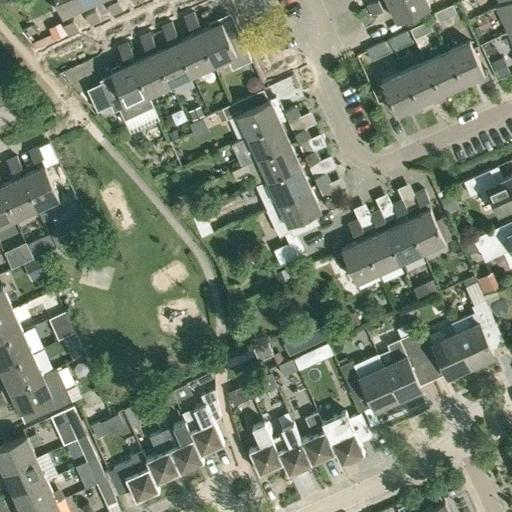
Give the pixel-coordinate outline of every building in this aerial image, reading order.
[(84,4),(82,0),(55,0),(62,14),(84,4)] [(118,0),(113,0),(107,3),(112,14),(123,9),(118,0)] [(383,8),(378,0),(373,0),(368,3),(372,13),(383,8)] [(386,0),(396,20),(429,5),(426,0),(386,0)] [(511,0),(508,0),(500,4),(495,6),(507,31),(511,28),(511,0)] [(456,12),(452,3),(435,11),(439,20),(456,12)] [(90,24),(101,19),(96,8),(85,13),(90,24)] [(194,11),(183,16),(188,27),(199,22),(194,11)] [(68,34),(79,29),(74,18),(63,23),(68,33),(68,34)] [(229,36),(222,20),(199,31),(214,63),(229,57),(233,66),(251,58),(239,31),(229,36)] [(427,20),(410,28),(414,37),(431,29),(427,20)] [(172,21),(161,26),(166,37),(177,32),(172,21)] [(63,22),(49,28),(52,34),(54,39),(68,33),(63,23),(63,22)] [(392,47),(410,39),(406,30),(388,38),(392,47)] [(150,31),(139,36),(144,47),(155,42),(150,31)] [(199,31),(177,41),(192,73),(214,63),(199,31)] [(469,39),(446,50),(461,82),(464,81),(475,76),(478,82),(489,77),(484,67),(482,68),(469,39)] [(370,57),(388,49),(384,40),(366,48),(370,57)] [(122,57),(121,61),(122,63),(112,68),(113,70),(111,71),(112,75),(101,80),(114,108),(120,106),(125,117),(153,104),(148,93),(133,61),(130,53),(132,52),(128,41),(117,46),(122,57)] [(192,73),(177,41),(155,51),(170,83),(192,73)] [(461,82),(446,50),(424,60),(439,92),(442,91),(453,86),(456,92),(467,87),(464,81),(461,82)] [(148,93),(170,83),(155,51),(133,61),(148,93)] [(424,60),(402,70),(417,102),(419,102),(431,96),(434,102),(444,97),(442,91),(439,92),(424,60)] [(417,102),(402,70),(380,81),(395,113),(410,106),(412,112),(422,108),(419,102),(417,102)] [(268,99),(263,88),(222,106),(227,118),(237,113),(247,135),(280,120),(287,117),(289,120),(300,115),(295,105),(284,110),(281,107),(276,96),(270,98),(268,99)] [(247,135),(232,142),(243,164),(258,158),(258,157),(290,142),(280,120),(247,135)] [(305,127),(294,132),(299,142),(310,137),(305,127)] [(178,135),(175,128),(168,132),(171,138),(178,135)] [(300,164),(290,142),(258,157),(258,158),(268,179),(300,164)] [(43,156),(38,145),(28,150),(32,160),(43,156)] [(315,149),(304,154),(309,164),(320,159),(315,149)] [(20,166),(16,155),(5,160),(10,170),(20,166)] [(300,164),(268,179),(256,185),(266,207),(310,186),(300,164)] [(44,166),(21,176),(36,208),(58,198),(44,166)] [(511,173),(496,181),(489,167),(463,179),(469,193),(479,189),(483,199),(491,195),(498,211),(511,204),(511,173)] [(330,181),(325,171),(314,176),(319,187),(330,181)] [(21,176),(0,184),(0,186),(14,218),(36,208),(21,176)] [(0,186),(0,224),(14,218),(0,186)] [(321,209),(310,186),(266,207),(279,234),(284,232),(288,240),(273,247),(280,262),(284,260),(286,264),(306,254),(297,233),(319,223),(314,212),(321,209)] [(414,192),(419,203),(429,198),(424,187),(414,192)] [(336,193),(324,198),(329,208),(340,203),(336,193)] [(447,213),(454,210),(447,195),(440,199),(447,213)] [(402,197),(391,202),(396,213),(407,209),(402,197)] [(380,207),(370,212),(375,223),(385,219),(380,207)] [(407,217),(422,249),(445,239),(435,218),(430,207),(425,209),(407,217)] [(407,217),(385,227),(400,260),(422,249),(407,217)] [(363,229),(358,218),(348,222),(353,233),(363,229)] [(503,251),(511,247),(511,231),(504,235),(500,224),(474,236),(479,247),(485,259),(503,251)] [(68,241),(62,227),(51,232),(57,246),(68,241)] [(385,227),(363,237),(378,270),(400,260),(385,227)] [(378,270),(363,237),(341,248),(356,280),(378,270)] [(25,239),(3,250),(11,266),(33,255),(25,239)] [(0,284),(0,311),(11,307),(0,284)] [(472,304),(475,310),(452,321),(456,330),(471,363),(494,353),(484,330),(497,324),(485,298),(472,304)] [(0,338),(21,329),(11,307),(0,311),(0,338)] [(58,338),(75,331),(65,311),(64,311),(49,317),(58,338)] [(287,351),(327,338),(323,324),(283,338),(287,351)] [(471,363),(456,330),(433,341),(426,325),(412,331),(424,358),(437,352),(447,374),(471,363)] [(0,364),(31,351),(21,329),(0,338),(0,364)] [(387,342),(394,358),(383,364),(398,396),(421,386),(411,364),(424,358),(412,331),(387,342)] [(274,352),(268,340),(253,346),(258,359),(274,352)] [(328,341),(318,346),(323,358),(333,353),(328,341)] [(0,378),(3,377),(8,388),(41,373),(31,351),(0,364),(0,378)] [(292,357),(279,363),(284,374),(297,368),(292,357)] [(366,359),(355,365),(352,358),(339,364),(352,391),(364,385),(374,407),(398,396),(383,364),(371,369),(366,359)] [(63,390),(53,367),(41,373),(8,388),(18,410),(44,399),(48,409),(63,403),(58,392),(63,390)] [(248,381),(254,395),(277,384),(271,371),(248,381)] [(254,395),(248,381),(228,391),(234,404),(254,395)] [(188,427),(199,451),(223,440),(212,418),(219,414),(217,406),(214,396),(213,386),(200,392),(204,401),(192,406),(195,411),(183,416),(184,419),(188,427)] [(169,404),(164,394),(148,401),(153,412),(169,404)] [(87,419),(110,412),(106,400),(83,407),(87,419)] [(144,409),(140,400),(124,408),(133,426),(140,424),(135,414),(144,409)] [(85,432),(82,428),(72,404),(50,414),(55,425),(67,419),(73,432),(75,437),(85,432)] [(329,436),(322,421),(317,409),(304,415),(312,432),(301,437),(311,460),(335,449),(329,436)] [(329,436),(335,449),(340,461),(364,450),(359,439),(371,434),(360,409),(348,414),(346,409),(322,421),(329,436)] [(278,447),(273,436),(265,418),(252,424),(260,440),(248,446),(259,470),(283,459),(278,447)] [(102,419),(92,424),(97,436),(108,431),(102,419)] [(177,465),(178,469),(202,458),(199,451),(188,427),(184,419),(172,424),(173,428),(162,433),(168,445),(177,465)] [(281,425),(284,431),(273,436),(278,447),(283,459),(288,470),(311,460),(301,437),(293,420),(281,425)] [(149,465),(155,480),(178,469),(177,465),(168,445),(162,433),(160,429),(149,435),(156,450),(144,456),(148,463),(149,465)] [(95,455),(85,432),(75,437),(86,459),(95,455)] [(0,467),(1,470),(35,455),(25,433),(0,443),(0,467)] [(45,477),(35,455),(1,470),(11,492),(45,477)] [(95,455),(86,459),(95,480),(105,476),(95,455)] [(136,468),(131,457),(107,468),(118,492),(129,487),(134,498),(158,487),(155,480),(149,465),(148,463),(136,468)] [(113,511),(120,509),(105,476),(95,480),(109,511),(113,511)] [(51,492),(45,477),(11,492),(20,511),(26,511),(65,495),(61,487),(51,492)] [(65,495),(26,511),(60,511),(55,500),(65,496),(65,495)] [(429,506),(424,495),(397,507),(399,511),(449,511),(444,500),(429,506)]
